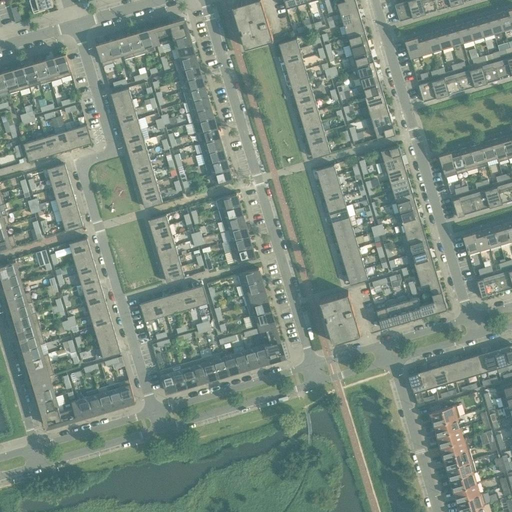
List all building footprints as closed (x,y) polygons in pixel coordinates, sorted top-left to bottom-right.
[(29,0),(34,13),(45,10),(44,7),(53,5),(51,0),(29,0)] [(261,0),(246,0),(232,4),(239,28),(241,27),(242,31),(240,32),(244,46),(273,38),(261,0)] [(344,0),(337,2),(340,13),(357,8),(358,8),(355,0),(344,0)] [(407,0),(394,4),(400,21),(419,15),(414,0),(407,0)] [(438,10),(435,0),(414,0),(419,15),(438,10)] [(457,4),(455,0),(435,0),(438,10),(457,4)] [(357,8),(340,13),(343,24),(360,19),(361,18),(358,8),(357,8)] [(504,30),(511,27),(511,17),(509,9),(499,12),(504,30)] [(499,12),(489,16),(494,33),(504,30),(499,12)] [(478,19),(483,36),(494,33),(489,16),(478,19)] [(173,37),(189,33),(185,18),(170,22),(173,33),(172,33),(173,37)] [(343,24),(347,34),(363,29),(364,29),(361,18),(360,19),(343,24)] [(468,22),(473,39),(483,36),(478,19),(468,22)] [(154,45),(159,43),(157,37),(172,33),(173,33),(170,22),(149,29),(154,45)] [(458,25),(463,42),(473,39),(468,22),(458,25)] [(447,28),(452,45),(463,42),(458,25),(447,28)] [(437,31),(442,48),(452,45),(447,28),(437,31)] [(139,32),(145,53),(155,50),(154,45),(149,29),(139,32)] [(347,34),(350,45),(366,40),(367,39),(364,29),(363,29),(347,34)] [(426,34),(431,51),(442,48),(437,31),(426,34)] [(139,32),(128,35),(135,56),(145,53),(139,32)] [(173,39),(169,40),(171,49),(176,48),(192,43),(189,33),(173,37),(172,37),(173,39)] [(416,37),(421,54),(431,51),(426,34),(416,37)] [(135,56),(128,35),(118,38),(123,54),(124,59),(135,56)] [(283,53),(300,48),(296,37),(278,43),(282,53),(283,53)] [(405,40),(410,57),(421,54),(416,37),(405,40)] [(112,57),(123,54),(118,38),(108,41),(112,57)] [(366,40),(350,45),(353,55),(369,50),(370,50),(367,39),(366,40)] [(114,62),(112,57),(108,41),(97,44),(103,65),(114,62)] [(195,53),(192,43),(176,48),(179,58),(195,53)] [(303,58),(300,48),(283,53),(282,53),(285,64),(286,63),(303,58)] [(353,55),(348,56),(351,67),(356,65),(372,60),(374,60),(370,50),(369,50),(353,55)] [(61,78),(72,74),(66,53),(55,57),(61,78)] [(174,60),(177,70),(198,64),(195,53),(179,58),(174,60)] [(500,79),(511,75),(511,56),(495,62),(500,79)] [(45,60),(51,81),(61,78),(55,57),(45,60)] [(306,69),(303,58),(286,63),(285,64),(288,74),(289,74),(306,69)] [(51,81),(45,60),(34,63),(41,84),(51,81)] [(372,60),(356,65),(359,76),(375,71),(377,70),(374,60),(372,60)] [(476,67),(481,85),(500,79),(495,62),(476,67)] [(34,63),(24,66),(30,87),(40,84),(39,79),(34,63)] [(198,64),(177,70),(180,80),(201,74),(198,64)] [(30,87),(24,66),(14,69),(20,90),(30,87)] [(457,73),(462,90),(481,85),(476,67),(457,73)] [(3,72),(9,93),(20,90),(14,69),(3,72)] [(309,79),(306,69),(289,74),(288,74),(291,84),(292,84),(309,79)] [(375,71),(359,76),(362,86),(379,81),(380,81),(377,70),(375,71)] [(9,93),(3,72),(0,72),(0,90),(8,88),(9,93)] [(438,79),(443,96),(462,90),(457,73),(438,79)] [(183,91),(204,85),(201,74),(180,80),(183,91)] [(312,90),(309,79),(292,84),(291,84),(294,95),(295,94),(312,90)] [(418,84),(423,102),(443,96),(438,79),(418,84)] [(379,81),(362,86),(365,96),(382,91),(383,91),(380,81),(379,81)] [(208,95),(204,85),(183,91),(187,101),(208,95)] [(115,103),(132,98),(129,87),(111,92),(114,103),(115,103)] [(315,100),(312,90),(295,94),(294,95),(297,105),(298,105),(315,100)] [(382,91),(365,96),(368,107),(385,102),(386,101),(383,91),(382,91)] [(211,105),(208,95),(187,101),(190,111),(211,105)] [(135,108),(132,98),(115,103),(114,103),(117,113),(118,113),(135,108)] [(318,110),(315,100),(298,105),(297,105),(300,116),(301,115),(318,110)] [(385,102),(368,107),(371,117),(388,112),(389,112),(386,101),(385,102)] [(214,116),(211,105),(190,111),(193,122),(214,116)] [(118,113),(117,113),(120,124),(121,123),(138,118),(135,108),(118,113)] [(321,121),(318,110),(301,115),(300,116),(303,126),(304,126),(321,121)] [(388,112),(371,117),(374,127),(391,122),(392,122),(389,112),(388,112)] [(6,115),(1,116),(3,122),(12,119),(11,113),(6,114),(6,115)] [(61,115),(51,118),(53,125),(63,122),(61,115)] [(217,126),(214,116),(193,122),(196,132),(217,126)] [(141,129),(138,118),(121,123),(120,124),(123,134),(124,134),(141,129)] [(324,131),(321,121),(304,126),(303,126),(306,136),(308,136),(324,131)] [(391,122),(374,127),(377,138),(395,133),(392,122),(391,122)] [(87,124),(76,127),(81,144),(81,145),(92,142),(87,124)] [(220,136),(217,126),(196,132),(199,143),(220,136)] [(76,127),(65,130),(70,147),(71,148),(81,145),(81,144),(76,127)] [(144,139),(141,129),(124,134),(127,144),(144,139)] [(65,130),(55,133),(60,150),(60,151),(71,148),(70,147),(65,130)] [(327,141),(324,131),(308,136),(306,136),(309,147),(311,146),(327,141)] [(55,133),(45,136),(50,153),(50,154),(60,151),(60,150),(55,133)] [(511,157),(511,133),(502,136),(508,158),(511,157)] [(50,153),(45,136),(34,139),(39,156),(40,157),(50,154),(50,153)] [(220,136),(199,143),(202,153),(223,147),(220,136)] [(498,161),(508,158),(502,136),(492,139),(498,161)] [(39,156),(34,139),(24,142),(29,160),(40,157),(39,156)] [(147,150),(144,139),(127,144),(126,145),(129,155),(130,155),(147,150)] [(497,157),(498,161),(492,139),(481,143),(486,160),(497,157)] [(330,152),(327,141),(311,146),(309,147),(313,157),(330,152)] [(481,143),(471,146),(477,168),(488,164),(486,160),(481,143)] [(399,144),(381,150),(384,161),(401,156),(402,155),(399,144)] [(477,168),(471,146),(461,149),(467,171),(477,168)] [(226,157),(223,147),(202,153),(205,163),(226,157)] [(467,171),(461,149),(450,152),(457,174),(467,171)] [(150,160),(147,150),(130,155),(129,155),(132,165),(133,165),(150,160)] [(450,152),(439,155),(446,177),(457,174),(450,152)] [(401,156),(384,161),(379,162),(382,172),(387,171),(404,166),(405,166),(402,155),(401,156)] [(205,163),(207,170),(208,174),(213,172),(229,167),(226,157),(205,163)] [(153,170),(150,160),(133,165),(132,165),(135,176),(137,175),(153,170)] [(47,167),(50,178),(67,173),(68,173),(65,162),(47,167)] [(337,174),(334,164),(316,169),(319,180),(320,179),(337,174)] [(404,166),(387,171),(390,181),(407,176),(408,176),(405,166),(404,166)] [(224,184),(223,181),(232,178),(229,167),(213,172),(217,186),(224,184)] [(137,175),(135,176),(138,186),(140,186),(156,181),(153,170),(137,175)] [(67,173),(50,178),(53,189),(70,184),(71,183),(68,173),(67,173)] [(340,185),(337,174),(320,179),(319,180),(322,190),(323,190),(340,185)] [(407,176),(390,181),(393,192),(410,187),(411,186),(408,176),(407,176)] [(140,186),(138,186),(142,197),(143,196),(160,191),(156,181),(140,186)] [(496,205),(511,200),(511,189),(510,182),(491,188),(496,205)] [(70,184),(53,189),(56,199),(73,194),(74,194),(71,183),(70,184)] [(343,195),(340,185),(323,190),(322,190),(325,200),(327,200),(343,195)] [(410,187),(393,192),(388,193),(391,204),(396,202),(413,197),(414,197),(411,186),(410,187)] [(472,193),(477,211),(496,205),(491,188),(472,193)] [(143,196),(142,197),(145,207),(163,202),(160,191),(143,196)] [(236,192),(215,199),(219,210),(240,203),(236,192)] [(472,193),(452,199),(457,216),(477,211),(472,193)] [(50,201),(53,211),(76,204),(77,204),(74,194),(73,194),(56,199),(50,201)] [(346,206),(343,195),(327,200),(325,200),(328,211),(330,210),(346,206)] [(413,197),(396,202),(399,212),(416,208),(417,207),(414,197),(413,197)] [(222,220),(243,214),(240,203),(219,210),(222,220)] [(53,211),(56,222),(62,220),(79,215),(80,214),(77,204),(76,204),(53,211)] [(349,216),(346,206),(330,210),(328,211),(331,221),(333,221),(349,216)] [(416,208),(399,212),(395,214),(398,224),(419,218),(420,218),(417,207),(416,208)] [(169,224),(166,213),(148,219),(151,229),(153,229),(169,224)] [(7,214),(2,215),(0,215),(0,226),(5,225),(10,224),(7,214)] [(79,215),(62,220),(66,231),(84,225),(80,214),(79,215)] [(225,230),(246,224),(243,214),(222,220),(225,230)] [(352,226),(349,216),(333,221),(331,221),(335,232),(336,231),(352,226)] [(419,218),(398,224),(401,235),(422,228),(423,228),(420,218),(419,218)] [(500,243),(510,240),(505,223),(495,226),(500,243)] [(172,235),(169,224),(153,229),(151,229),(154,240),(156,239),(172,235)] [(249,234),(246,224),(225,230),(228,241),(249,234)] [(0,238),(8,236),(5,225),(0,226),(0,238)] [(356,237),(352,226),(336,231),(335,232),(338,242),(339,242),(356,237)] [(495,226),(484,229),(490,246),(500,243),(495,226)] [(34,228),(36,234),(37,239),(42,237),(39,227),(34,228)] [(422,228),(401,235),(404,245),(425,239),(426,238),(423,228),(422,228)] [(490,246),(484,229),(474,232),(479,249),(490,246)] [(474,232),(463,235),(468,253),(479,249),(474,232)] [(0,238),(0,250),(16,245),(13,234),(8,236),(0,238)] [(249,234),(228,241),(231,251),(252,245),(249,234)] [(175,245),(172,235),(156,239),(154,240),(158,250),(159,250),(175,245)] [(87,237),(69,242),(72,253),(89,248),(90,248),(87,237)] [(359,247),(356,237),(339,242),(338,242),(341,252),(342,252),(359,247)] [(425,239),(404,245),(407,255),(412,254),(428,249),(430,249),(426,238),(425,239)] [(178,255),(175,245),(159,250),(158,250),(161,261),(162,260),(178,255)] [(231,251),(234,262),(255,256),(252,245),(231,251)] [(362,257),(359,247),(342,252),(341,252),(344,263),(345,262),(362,257)] [(89,248),(72,253),(75,263),(92,258),(93,258),(90,248),(89,248)] [(36,252),(40,265),(45,264),(50,263),(46,249),(36,252)] [(428,249),(412,254),(415,264),(431,259),(433,259),(430,249),(428,249)] [(182,266),(178,255),(162,260),(161,261),(164,271),(165,271),(182,266)] [(365,268),(362,257),(345,262),(344,263),(347,273),(348,273),(365,268)] [(8,260),(8,263),(0,265),(0,267),(3,276),(19,272),(15,258),(8,260)] [(92,258),(75,263),(78,274),(95,269),(96,268),(93,258),(92,258)] [(431,259),(415,264),(418,275),(434,270),(436,269),(433,259),(431,259)] [(185,277),(182,266),(165,271),(164,271),(167,282),(185,277)] [(262,278),(259,267),(238,273),(241,284),(262,278)] [(95,269),(78,274),(81,284),(98,279),(99,279),(96,268),(95,269)] [(368,279),(365,268),(348,273),(347,273),(350,284),(368,279)] [(501,291),(511,287),(511,268),(496,274),(501,291)] [(434,270),(418,275),(421,286),(429,284),(438,281),(439,281),(436,269),(434,270)] [(3,276),(6,287),(22,282),(19,272),(3,276)] [(496,274),(476,280),(481,297),(501,291),(496,274)] [(244,295),(265,289),(262,278),(241,284),(244,295)] [(98,279),(81,284),(85,294),(101,289),(102,289),(99,279),(98,279)] [(438,281),(429,284),(434,300),(437,310),(447,307),(439,281),(438,281)] [(25,292),(22,282),(6,287),(9,297),(25,292)] [(203,284),(192,287),(192,288),(197,305),(208,302),(203,284)] [(182,291),(187,308),(197,305),(192,288),(192,287),(182,290),(182,291)] [(101,289),(85,294),(88,305),(104,300),(105,300),(102,289),(101,289)] [(265,289),(244,295),(247,305),(268,299),(265,289)] [(177,311),(187,308),(182,291),(182,290),(171,293),(172,294),(177,311)] [(30,291),(25,292),(9,297),(12,308),(33,301),(30,291)] [(325,318),(332,341),(361,333),(348,291),(319,299),(324,314),(325,314),(327,317),(325,318)] [(166,314),(177,311),(172,294),(171,293),(161,296),(161,297),(166,314)] [(396,298),(397,303),(402,321),(413,318),(407,300),(406,295),(396,298)] [(156,317),(166,314),(161,297),(161,296),(150,299),(151,300),(156,317)] [(420,304),(418,297),(407,300),(413,318),(423,314),(420,304)] [(396,298),(385,301),(392,324),(402,321),(397,303),(396,298)] [(156,317),(151,300),(150,299),(140,302),(145,320),(156,317)] [(250,316),(271,309),(268,299),(247,305),(250,316)] [(104,300),(88,305),(91,315),(107,310),(108,310),(105,300),(104,300)] [(434,300),(420,304),(423,314),(437,310),(434,300)] [(36,312),(33,301),(12,308),(15,318),(36,312)] [(374,304),(381,327),(392,324),(385,301),(374,304)] [(250,316),(249,316),(252,326),(258,324),(274,320),(271,309),(250,316)] [(107,310),(91,315),(94,326),(110,321),(111,320),(108,310),(107,310)] [(39,322),(36,312),(15,318),(18,328),(39,322)] [(110,321),(94,326),(97,336),(114,331),(111,320),(110,321)] [(270,343),(280,340),(274,320),(258,324),(259,330),(265,328),(270,343)] [(42,332),(39,322),(18,328),(21,339),(42,332)] [(114,331),(97,336),(100,346),(117,341),(114,331)] [(45,343),(42,332),(21,339),(24,349),(45,343)] [(65,348),(70,346),(70,347),(74,345),(72,339),(63,342),(65,348)] [(265,344),(270,360),(285,355),(280,340),(270,343),(266,344),(265,344)] [(117,341),(100,346),(103,357),(121,352),(117,341)] [(48,353),(45,343),(24,349),(27,359),(48,353)] [(266,344),(266,343),(255,346),(260,363),(270,360),(265,344),(266,344)] [(511,343),(503,346),(508,364),(511,362),(511,343)] [(245,350),(249,366),(260,363),(255,346),(245,350)] [(509,369),(508,364),(503,346),(492,349),(498,367),(499,372),(509,369)] [(492,349),(481,352),(482,354),(487,370),(498,367),(492,349)] [(249,366),(245,350),(234,353),(239,369),(249,366)] [(224,356),(222,351),(212,354),(218,375),(229,372),(224,356)] [(481,352),(471,355),(471,357),(476,374),(487,370),(482,354),(481,352)] [(27,359),(30,370),(51,364),(48,353),(27,359)] [(224,356),(229,372),(239,369),(234,353),(224,356)] [(202,357),(208,378),(218,375),(212,354),(202,357)] [(471,355),(461,359),(461,360),(466,377),(476,374),(471,357),(471,355)] [(208,378),(202,357),(191,360),(197,381),(208,378)] [(461,359),(450,362),(451,363),(456,380),(466,377),(461,360),(461,359)] [(181,363),(187,384),(197,381),(191,360),(181,363)] [(440,366),(445,383),(456,380),(451,363),(450,362),(440,365),(440,366)] [(177,387),(187,384),(181,363),(171,366),(177,387)] [(33,380),(50,375),(54,374),(51,364),(30,370),(33,380)] [(440,365),(430,368),(430,369),(435,386),(445,383),(440,366),(440,365)] [(160,370),(161,374),(166,391),(177,387),(171,366),(160,370)] [(425,389),(435,386),(430,369),(430,368),(419,371),(420,372),(425,389)] [(421,390),(425,389),(420,372),(419,371),(408,374),(418,405),(430,401),(429,396),(423,398),(421,390)] [(33,380),(36,391),(53,386),(50,375),(33,380)] [(135,400),(129,379),(118,382),(119,387),(124,403),(135,400)] [(511,381),(502,384),(505,395),(511,392),(511,381)] [(114,406),(124,403),(123,399),(119,387),(118,382),(108,385),(109,390),(114,406)] [(97,388),(99,393),(103,409),(114,406),(109,390),(108,385),(97,388)] [(36,391),(40,401),(56,396),(53,386),(36,391)] [(87,391),(88,396),(93,412),(103,409),(99,393),(97,388),(87,391)] [(503,407),(511,404),(511,392),(505,395),(500,396),(503,407)] [(59,407),(56,396),(40,401),(43,411),(58,407),(59,407)] [(88,396),(78,399),(83,415),(93,412),(88,396)] [(59,411),(62,421),(83,415),(78,399),(73,401),(74,407),(60,411),(59,411)] [(443,408),(441,402),(429,405),(434,423),(459,416),(456,404),(443,408)] [(511,404),(503,407),(506,417),(511,416),(511,415),(511,404)] [(62,421),(59,411),(60,411),(58,407),(43,411),(47,426),(62,421)] [(459,416),(434,423),(438,434),(459,428),(456,417),(460,416),(459,416)] [(463,427),(459,428),(438,434),(441,445),(466,437),(463,427)] [(466,437),(441,445),(444,456),(469,448),(466,437)] [(447,467),(472,459),(469,448),(444,456),(447,467)] [(499,457),(494,459),(496,465),(499,464),(504,462),(502,457),(499,457)] [(472,459),(447,467),(451,478),(476,470),(472,459)] [(472,472),(476,471),(476,470),(451,478),(454,489),(475,482),(472,472)] [(475,482),(454,489),(457,500),(482,492),(478,493),(475,482)] [(460,511),(485,503),(482,492),(457,500),(460,511)] [(485,503),(460,511),(484,511),(482,505),(486,504),(485,503)]
